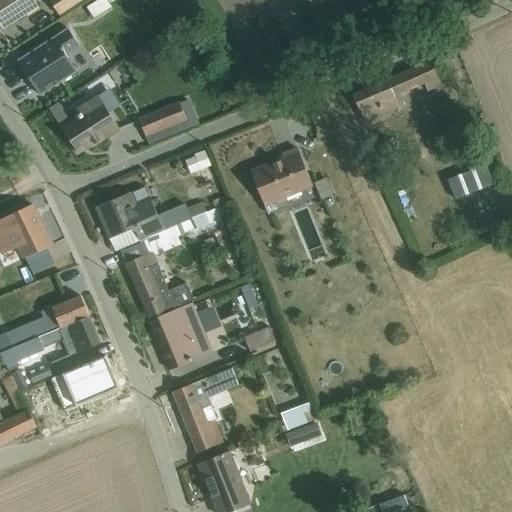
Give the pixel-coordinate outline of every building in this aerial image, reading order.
[(33,0),(0,0),(0,31),(38,7),(33,0)] [(49,0),(60,16),(84,0),(49,0)] [(107,0),(99,0),(87,8),(94,19),(112,8),(107,0)] [(69,29),(18,62),(40,96),(77,72),(67,56),(81,47),(69,29)] [(438,59),(353,96),(364,123),(406,105),(403,99),(410,96),(408,92),(425,85),(428,92),(448,83),(438,59)] [(110,89),(98,96),(109,113),(121,106),(110,89)] [(109,113),(98,96),(97,95),(73,111),(78,119),(62,129),(78,154),(90,147),(91,148),(120,130),(109,113)] [(188,99),(179,103),(189,128),(199,124),(188,99)] [(189,128),(179,103),(179,102),(139,118),(144,131),(150,145),(189,129),(189,128)] [(58,103),(49,109),(61,127),(70,121),(58,103)] [(283,160),(251,173),(268,215),(271,215),(270,213),(288,207),(285,199),(313,187),(298,150),(282,156),(283,160)] [(195,157),(185,161),(191,175),(210,167),(204,151),(195,155),(195,157)] [(486,165),(448,180),(456,201),(494,185),(486,165)] [(327,177),(313,183),(321,201),(335,195),(327,177)] [(131,193),(96,208),(110,240),(135,229),(140,242),(141,243),(208,213),(203,203),(187,209),(186,205),(158,216),(146,187),(131,193)] [(216,209),(225,206),(223,197),(213,202),(216,209)] [(33,205),(0,220),(0,247),(4,257),(19,250),(24,260),(52,246),(33,205)] [(208,213),(141,243),(120,252),(149,319),(194,300),(187,283),(169,291),(155,256),(181,246),(179,240),(189,235),(191,239),(234,222),(231,215),(229,215),(225,206),(216,209),(208,213)] [(234,227),(215,235),(231,270),(240,265),(245,274),(254,271),(249,257),(246,258),(234,227)] [(135,229),(110,240),(116,252),(140,242),(135,229)] [(249,286),(240,289),(249,310),(258,307),(249,286)] [(0,348),(2,353),(89,317),(81,298),(42,313),(44,318),(6,333),(9,341),(0,345),(0,348)] [(193,304),(150,321),(170,371),(213,353),(193,304)] [(89,317),(2,353),(0,354),(7,368),(9,371),(20,366),(18,362),(45,351),(44,348),(64,340),(70,355),(52,363),(57,377),(65,373),(72,371),(84,366),(96,361),(90,348),(101,344),(89,317)] [(270,327),(245,337),(248,346),(250,352),(276,341),(270,327)] [(84,366),(72,371),(74,377),(86,372),(88,376),(78,380),(86,399),(96,395),(103,409),(125,399),(107,359),(85,369),(84,366)] [(9,371),(7,368),(0,371),(0,378),(2,381),(3,381),(9,395),(8,395),(18,415),(4,422),(0,413),(0,399),(0,400),(0,399),(0,444),(37,427),(9,371)] [(20,369),(11,373),(21,392),(30,387),(20,369)] [(232,369),(173,392),(198,454),(224,443),(215,420),(217,420),(212,406),(209,398),(239,385),(232,369)] [(311,403),(281,414),(288,431),(318,420),(311,403)] [(331,419),(292,434),(295,443),(315,436),(315,434),(334,427),(331,419)] [(232,511),(250,505),(252,504),(232,452),(199,464),(218,511),(232,511)] [(385,472),(374,486),(387,496),(398,482),(385,472)] [(404,495),(379,505),(381,511),(392,511),(408,506),(404,495)]
